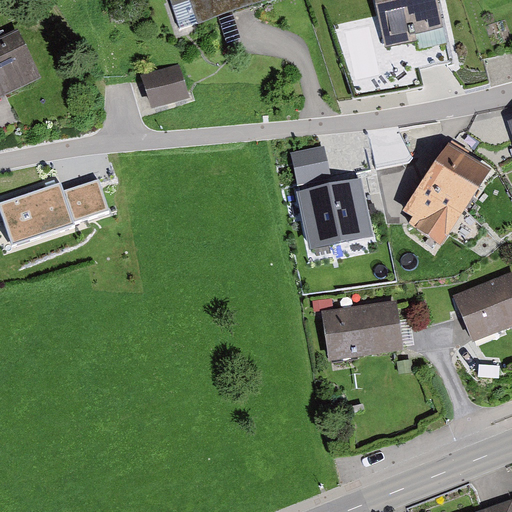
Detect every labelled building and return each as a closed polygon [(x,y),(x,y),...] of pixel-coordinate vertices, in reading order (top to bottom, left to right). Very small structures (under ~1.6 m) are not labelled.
[(284,0),(176,0),(180,8),(196,3),(204,27),(284,0)] [(447,30),(439,0),(379,0),(390,44),(447,30)] [(0,100),(41,81),(19,36),(0,45),(0,100)] [(194,99),(184,69),(150,80),(160,110),(194,99)] [(497,181),(458,153),(409,222),(447,250),(497,181)] [(100,171),(0,197),(0,224),(10,249),(115,215),(100,171)] [(377,235),(367,171),(294,190),(309,252),(377,235)] [(511,331),(511,278),(460,300),(479,345),(511,331)] [(406,355),(400,307),(329,316),(336,364),(406,355)]
